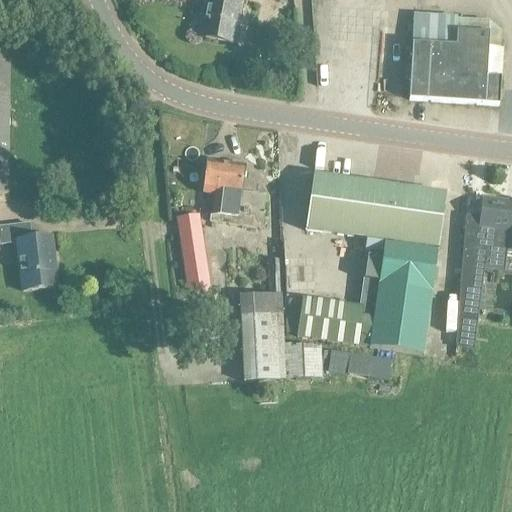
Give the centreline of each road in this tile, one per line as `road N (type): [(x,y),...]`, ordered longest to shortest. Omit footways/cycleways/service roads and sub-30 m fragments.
road 1 (unclassified): [(506,144),(352,129),(184,97),(124,50),(98,0)]
road 2 (unknown): [(172,348),(137,60)]
